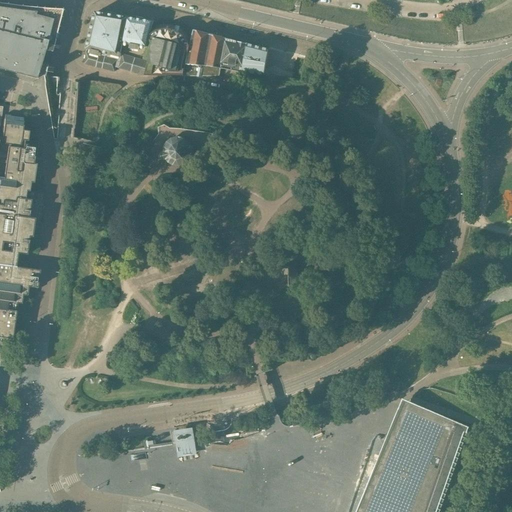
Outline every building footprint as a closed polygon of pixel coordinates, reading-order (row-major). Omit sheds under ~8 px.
[(0,69),(37,78),(43,55),(44,50),(51,52),(62,9),(42,8),(35,8),(27,7),(13,5),(0,3),(0,69)] [(118,57),(122,42),(128,17),(97,12),(96,12),(96,13),(95,13),(95,14),(87,49),(118,57)] [(151,31),(152,27),(153,22),(128,17),(122,42),(145,48),(146,48),(151,31)] [(148,62),(144,76),(161,76),(170,76),(179,76),(183,76),(191,43),(190,40),(188,36),(186,33),(184,30),(181,28),(179,27),(176,25),(174,25),(172,24),(169,24),(166,24),(163,24),(160,25),(158,25),(156,26),(154,27),(153,28),(151,31),(146,48),(145,48),(142,55),(150,58),(148,62)] [(191,43),(183,76),(197,76),(219,76),(221,68),(221,67),(225,48),(227,39),(217,36),(199,32),(194,30),(193,32),(191,43)] [(243,72),(247,48),(248,44),(227,39),(225,48),(221,67),(243,72)] [(264,75),(264,74),(269,50),(260,47),(248,44),(247,48),(243,72),(243,73),(264,75)] [(269,50),(264,74),(298,81),(304,58),(286,54),(269,50)] [(90,66),(94,54),(86,52),(85,64),(90,66)] [(94,54),(90,66),(96,67),(100,55),(94,54)] [(102,69),(105,57),(100,55),(96,67),(102,69)] [(123,55),(119,68),(125,70),(129,57),(123,55)] [(105,57),(102,69),(108,70),(112,58),(105,57)] [(129,57),(125,70),(131,72),(135,58),(129,57)] [(115,72),(116,67),(118,60),(112,58),(108,70),(115,72)] [(135,58),(131,72),(137,74),(141,60),(135,58)] [(144,76),(148,62),(146,61),(143,61),(141,60),(137,74),(144,76)] [(0,337),(12,339),(17,303),(22,304),(23,295),(27,296),(29,287),(38,288),(40,268),(17,265),(18,250),(26,251),(28,235),(32,236),(33,228),(35,215),(30,214),(32,196),(26,195),(26,190),(30,190),(31,181),(34,182),(34,178),(40,179),(41,167),(35,166),(36,160),(34,160),(34,157),(37,157),(39,141),(27,139),(29,126),(23,126),(24,115),(5,113),(2,136),(0,135),(0,337)] [(164,148),(164,151),(164,152),(161,153),(164,160),(167,159),(167,160),(171,163),(175,164),(180,165),(184,163),(188,161),(191,157),(192,152),(192,149),(192,146),(191,146),(189,143),(187,141),(185,139),(185,138),(184,138),(183,138),(182,138),(179,137),(175,137),(172,138),(170,140),(167,142),(166,145),(164,148)] [(284,157),(281,152),(276,155),(278,157),(280,160),(284,157)] [(280,283),(280,286),(290,286),(293,285),(295,284),(296,282),(297,280),(298,278),(298,276),(298,274),(298,272),(297,270),(296,269),(294,266),(291,265),(284,265),(279,265),(278,269),(288,269),(288,283),(280,283)] [(364,511),(439,511),(467,432),(411,402),(408,412),(397,443),(392,441),(391,444),(386,461),(383,471),(379,469),(364,511)] [(126,509),(130,511),(334,511),(344,485),(280,462),(283,453),(276,450),(246,440),(240,438),(230,440),(206,443),(199,426),(170,432),(172,443),(173,448),(171,448),(168,446),(164,446),(160,447),(159,450),(157,450),(156,446),(144,448),(145,452),(129,454),(131,465),(128,467),(125,470),(122,473),(120,477),(118,482),(117,487),(117,492),(118,496),(120,500),(122,504),(126,509)] [(500,483),(502,484),(503,482),(506,480),(508,474),(506,471),(502,470),(501,472),(499,472),(498,472),(497,474),(497,475),(496,476),(496,477),(496,478),(496,479),(497,480),(500,482),(500,483)]
